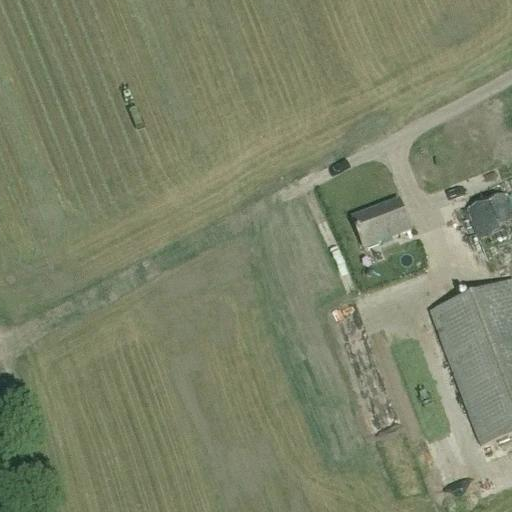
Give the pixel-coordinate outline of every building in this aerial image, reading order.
[(396,65),(386,69),(392,87),(402,84),(396,65)] [(483,251),(511,239),(511,205),(508,196),(468,212),(483,251)] [(400,201),(353,219),(364,249),(411,231),(400,201)] [(511,284),(432,315),(483,449),(511,438),(511,284)] [(0,410),(10,406),(4,392),(0,394),(0,410)] [(0,457),(8,453),(0,435),(0,457)]
